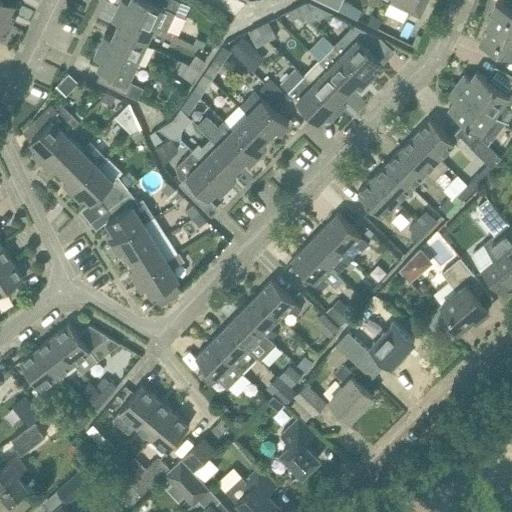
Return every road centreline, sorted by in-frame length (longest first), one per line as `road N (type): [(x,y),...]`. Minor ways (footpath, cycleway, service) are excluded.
road 1 (residential): [(67,287),(138,330),(169,329),(416,77),(457,0)]
road 2 (tertiary): [(331,511),(511,353)]
road 3 (residential): [(0,148),(67,287)]
road 4 (residential): [(51,0),(0,112)]
